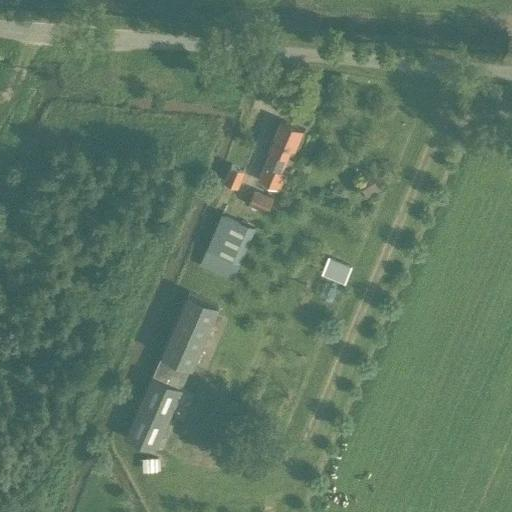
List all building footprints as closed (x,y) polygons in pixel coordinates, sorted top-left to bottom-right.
[(284,170),(280,169),(287,154),(290,155),(302,128),(281,118),(269,146),(272,147),(265,163),(265,164),(259,178),(277,186),(284,170)] [(237,186),(244,169),(231,163),(224,180),(237,186)] [(376,176),(360,186),(368,198),(383,188),(376,176)] [(267,210),(273,197),(254,189),(249,202),(267,210)] [(234,279),(256,225),(241,219),(240,221),(222,213),(200,265),(234,279)] [(329,256),(322,274),(344,283),(351,265),(329,256)] [(192,364),(218,303),(189,291),(162,351),(163,352),(153,375),(152,374),(126,435),(155,448),(182,387),(181,387),(192,364)] [(144,470),(161,469),(160,456),(143,457),(144,470)]
